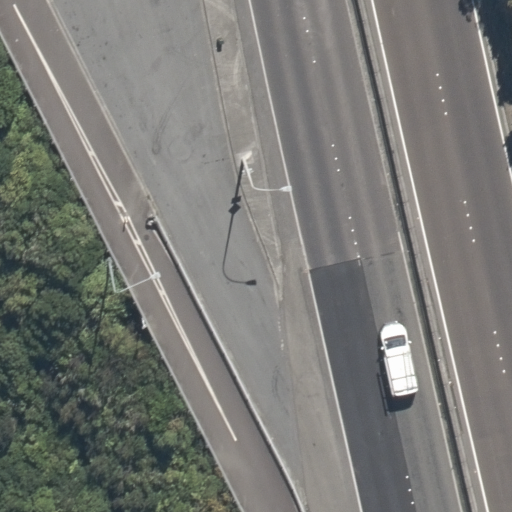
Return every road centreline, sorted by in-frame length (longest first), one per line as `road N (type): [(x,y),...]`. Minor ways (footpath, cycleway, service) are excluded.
road 1 (secondary): [(415,511),(299,0)]
road 2 (secondary): [(421,0),(511,389)]
